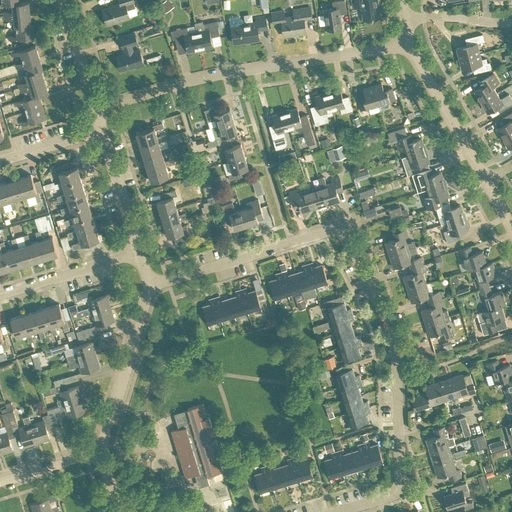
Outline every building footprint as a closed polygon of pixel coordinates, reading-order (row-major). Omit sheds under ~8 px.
[(19,2),(18,0),(1,0),(2,4),(12,3),(13,10),(3,11),(3,16),(30,13),(29,1),(19,2)] [(118,0),(120,4),(102,9),(107,25),(130,18),(130,16),(127,9),(135,7),(134,2),(133,0),(118,0)] [(168,0),(164,0),(159,4),(164,10),(172,4),(168,0)] [(347,12),(344,0),(337,0),(332,1),(333,8),(323,9),(326,29),(342,27),(340,14),(347,12)] [(351,0),(352,3),(353,7),(362,6),(364,19),(378,17),(376,4),(377,4),(376,0),(351,0)] [(272,24),(281,23),(283,34),(291,33),(292,35),(306,33),(304,19),(312,18),(310,7),(293,9),(294,16),(285,17),(284,10),(271,12),(272,24)] [(14,27),(16,27),(16,26),(31,25),(30,13),(3,16),(4,20),(14,19),(14,27)] [(235,16),(229,17),(231,26),(233,43),(245,41),(245,40),(250,39),(251,41),(259,40),(258,30),(267,28),(266,17),(256,18),(256,22),(245,24),(245,23),(244,23),(244,22),(244,21),(244,20),(243,20),(243,19),(242,19),(242,18),(241,18),(241,17),(240,17),(239,17),(238,17),(238,16),(237,16),(236,16),(235,16)] [(202,20),(195,22),(195,23),(195,25),(197,32),(198,37),(200,49),(213,47),(211,38),(212,38),(220,36),(219,31),(217,22),(203,24),(203,22),(202,20)] [(16,26),(16,27),(17,35),(8,36),(8,40),(34,37),(33,25),(31,25),(16,26)] [(188,27),(171,30),(171,31),(172,38),(175,37),(175,39),(176,44),(184,43),(186,42),(186,43),(188,52),(200,49),(198,37),(197,32),(195,25),(188,27)] [(138,43),(134,33),(119,37),(122,48),(124,47),(125,53),(116,56),(121,71),(135,66),(135,68),(144,66),(139,49),(133,51),(131,45),(138,43)] [(467,45),(457,47),(459,58),(479,53),(476,42),(484,41),(482,34),(467,37),(469,44),(467,45)] [(21,54),(23,61),(23,62),(39,57),(36,45),(19,50),(14,52),(11,53),(13,56),(21,54)] [(479,53),(459,58),(462,69),(472,66),(475,66),(476,72),(491,68),(489,62),(487,62),(486,58),(480,59),(479,53)] [(160,54),(147,58),(148,63),(161,59),(160,54)] [(24,65),(27,72),(27,73),(41,69),(43,68),(39,57),(23,62),(23,61),(15,64),(16,68),(24,65)] [(17,83),(19,88),(44,81),(41,69),(27,73),(27,72),(25,73),(27,80),(17,83)] [(481,101),(496,92),(493,85),(499,82),(493,73),(478,82),(481,86),(475,90),(481,101)] [(30,89),(32,96),(32,97),(39,95),(48,92),(44,81),(19,88),(20,92),(30,89)] [(380,83),(371,86),(377,105),(384,103),(394,100),(397,107),(403,105),(397,89),(391,90),(391,88),(384,90),(383,91),(380,83)] [(377,105),(371,86),(362,88),(364,96),(356,99),(359,111),(377,105)] [(332,110),(340,107),(342,113),(352,110),(348,96),(342,98),(340,89),(327,93),(332,110)] [(496,92),(481,101),(487,112),(498,105),(501,110),(511,103),(511,99),(509,94),(500,99),(496,92)] [(311,107),(315,121),(316,124),(328,120),(325,112),(332,110),(327,93),(315,96),(318,105),(311,107)] [(32,96),(14,102),(15,106),(24,103),(26,111),(42,106),(39,95),(32,97),(32,96)] [(221,105),(208,109),(204,110),(208,121),(216,119),(218,125),(233,120),(230,108),(222,111),(221,105)] [(42,106),(26,111),(28,119),(20,121),(22,125),(46,118),(42,106)] [(284,112),(290,129),(297,127),(299,133),(304,131),(304,133),(308,145),(315,142),(311,131),(307,115),(300,117),(297,108),(284,112)] [(505,123),(496,128),(502,138),(511,132),(511,111),(504,116),(507,121),(505,123)] [(290,129),(284,112),(272,115),(275,124),(269,126),(273,140),(276,148),(284,146),(286,142),(283,131),(290,129)] [(239,138),(233,120),(218,125),(221,137),(217,139),(219,144),(231,141),(239,138)] [(136,132),(140,145),(158,139),(157,137),(155,130),(164,127),(162,123),(153,126),(153,127),(136,132)] [(410,135),(407,136),(404,127),(388,132),(391,142),(396,141),(398,146),(398,145),(399,149),(400,151),(405,149),(407,156),(424,150),(420,138),(411,141),(410,135)] [(511,132),(502,138),(508,148),(511,146),(511,132)] [(166,135),(157,137),(158,139),(140,145),(143,157),(161,151),(161,150),(159,142),(167,139),(166,135)] [(328,137),(320,140),(321,143),(322,147),(322,148),(330,145),(328,137)] [(225,149),(229,161),(244,156),(240,144),(233,146),(231,141),(219,144),(221,150),(225,149)] [(331,148),(335,160),(345,157),(341,145),(331,148)] [(143,157),(147,169),(165,164),(165,161),(162,154),(171,151),(170,147),(161,150),(161,151),(143,157)] [(407,156),(402,157),(404,164),(406,170),(408,176),(412,174),(415,173),(421,171),(428,169),(426,163),(428,163),(424,150),(415,153),(407,156)] [(306,161),(313,159),(311,153),(304,155),(306,161)] [(244,156),(229,161),(232,173),(228,174),(230,180),(242,176),(241,170),(248,168),(244,156)] [(165,164),(147,169),(151,181),(169,176),(166,166),(175,163),(173,159),(165,161),(165,164)] [(55,189),(63,187),(63,185),(81,179),(77,167),(70,169),(68,164),(57,167),(59,173),(59,172),(62,182),(53,184),(53,182),(43,185),(45,190),(49,189),(54,187),(55,189)] [(415,173),(412,174),(418,193),(427,190),(444,184),(440,171),(431,174),(429,169),(428,169),(421,171),(415,173)] [(365,176),(363,170),(353,173),(355,179),(365,176)] [(31,175),(19,178),(24,196),(27,196),(29,205),(41,201),(38,192),(43,191),(39,180),(34,182),(31,175)] [(320,186),(326,205),(339,200),(336,191),(342,189),(338,177),(331,179),(332,182),(326,184),(323,175),(318,177),(320,186)] [(19,178),(7,182),(12,200),(15,199),(22,197),(25,206),(29,205),(27,196),(24,196),(19,178)] [(58,201),(67,199),(66,197),(85,191),(81,179),(63,185),(63,187),(66,194),(57,197),(58,201)] [(7,182),(0,184),(0,203),(0,204),(3,203),(10,201),(13,210),(17,208),(15,199),(12,200),(7,182)] [(427,209),(435,207),(441,205),(439,199),(448,196),(444,184),(427,190),(429,195),(423,196),(427,209)] [(233,186),(227,188),(229,195),(236,193),(233,186)] [(314,208),(326,205),(320,186),(308,190),(314,208)] [(157,201),(161,213),(177,208),(173,196),(177,195),(175,189),(163,193),(164,199),(157,201)] [(314,208),(308,190),(298,193),(296,190),(290,192),(294,207),(300,205),(302,212),(314,208)] [(62,213),(71,211),(70,209),(88,203),(85,191),(66,197),(67,199),(69,206),(61,209),(62,213)] [(208,201),(210,210),(211,211),(217,209),(213,196),(207,198),(208,201)] [(248,207),(241,209),(246,226),(258,222),(256,214),(261,212),(258,200),(247,203),(248,207)] [(210,210),(208,201),(205,202),(206,202),(203,202),(204,206),(201,207),(203,212),(210,210)] [(232,202),(221,205),(226,223),(232,222),(234,229),(246,226),(241,209),(235,211),(232,202)] [(444,216),(446,223),(460,219),(463,218),(459,205),(451,208),(449,202),(441,205),(435,207),(439,218),(444,216)] [(66,225),(74,223),(74,221),(92,215),(88,203),(70,209),(71,211),(73,218),(64,221),(66,225)] [(365,217),(366,218),(377,214),(377,213),(375,206),(363,210),(365,217)] [(391,218),(402,215),(399,207),(388,210),(391,218)] [(180,220),(180,219),(186,218),(184,213),(178,214),(177,208),(161,213),(164,225),(180,220)] [(41,216),(43,222),(46,222),(48,229),(53,227),(49,213),(41,216)] [(69,237),(78,235),(77,233),(96,227),(92,215),(74,221),(74,223),(77,230),(68,233),(69,237)] [(460,219),(446,223),(448,229),(443,231),(447,243),(460,239),(458,233),(467,230),(463,218),(460,219)] [(168,237),(173,235),(176,243),(190,239),(190,237),(188,231),(186,224),(182,226),(180,220),(164,225),(168,237)] [(77,233),(78,235),(80,242),(72,245),(73,250),(83,247),(82,245),(99,240),(96,227),(77,233)] [(385,242),(389,255),(416,247),(414,241),(406,244),(404,237),(407,236),(405,230),(393,234),(394,239),(385,242)] [(40,240),(46,258),(58,254),(52,236),(43,239),(40,231),(36,232),(38,241),(40,240)] [(33,262),(46,258),(40,240),(38,241),(31,243),(28,235),(24,236),(26,244),(28,244),(33,262)] [(64,250),(70,248),(66,236),(60,238),(64,250)] [(21,266),(33,262),(28,244),(26,244),(19,247),(16,238),(11,240),(14,248),(16,247),(21,266)] [(9,269),(21,266),(16,247),(14,248),(7,250),(4,242),(0,243),(0,245),(2,252),(4,251),(9,269)] [(0,245),(0,272),(9,269),(4,251),(2,252),(0,245)] [(467,271),(473,269),(486,265),(486,264),(482,251),(472,254),(470,246),(458,250),(462,262),(464,261),(467,271)] [(411,261),(409,254),(417,251),(416,247),(389,255),(393,267),(409,262),(411,268),(424,264),(422,257),(411,261)] [(434,257),(437,266),(443,264),(441,255),(434,257)] [(307,264),(314,287),(328,283),(326,279),(322,265),(314,267),(313,263),(307,264)] [(473,279),(477,291),(489,287),(486,279),(496,276),(491,263),(486,264),(486,265),(473,269),(476,278),(473,279)] [(301,291),(314,287),(307,264),(302,266),(303,270),(295,273),(301,291)] [(403,276),(407,289),(426,283),(422,272),(426,271),(424,264),(411,268),(412,273),(403,276)] [(286,271),(281,273),(288,295),(301,291),(295,273),(288,275),(286,271)] [(288,295),(281,273),(275,274),(277,279),(269,281),(274,299),(288,295)] [(427,297),(429,302),(442,299),(440,292),(429,295),(426,283),(407,289),(411,302),(427,297)] [(468,286),(456,290),(457,295),(469,291),(468,286)] [(483,301),(486,310),(486,311),(500,306),(505,305),(501,291),(491,294),(489,287),(477,291),(481,302),(483,301)] [(247,288),(241,290),(248,312),(261,308),(260,303),(265,301),(266,301),(261,288),(255,290),(248,292),(247,288)] [(81,292),(75,294),(77,300),(84,298),(89,296),(91,296),(90,293),(90,290),(89,289),(81,292)] [(234,316),(248,312),(241,290),(235,292),(236,296),(229,298),(234,316)] [(92,313),(111,308),(107,295),(88,300),(90,307),(78,311),(76,304),(68,306),(72,319),(92,313)] [(220,296),(214,298),(221,320),(234,316),(229,298),(221,300),(220,296)] [(221,320),(214,298),(208,300),(210,304),(202,306),(208,324),(221,320)] [(333,298),(324,301),(326,307),(325,307),(330,320),(352,314),(350,308),(346,309),(343,302),(335,304),(333,298)] [(297,301),(299,309),(306,308),(303,299),(297,301)] [(421,311),(425,323),(449,316),(447,310),(442,312),(440,306),(444,305),(442,299),(429,302),(431,308),(421,311)] [(59,304),(47,308),(52,326),(54,325),(62,323),(65,332),(69,330),(66,321),(64,321),(59,304)] [(482,322),(480,323),(484,334),(486,334),(497,330),(495,322),(505,319),(500,306),(486,311),(486,310),(481,312),(484,322),(482,322)] [(47,308),(35,311),(40,329),(42,329),(50,327),(53,335),(57,334),(54,325),(52,326),(47,308)] [(111,308),(92,313),(96,325),(114,320),(111,308)] [(35,311),(23,315),(28,333),(30,333),(38,330),(41,339),(45,338),(42,329),(40,329),(35,311)] [(330,320),(334,334),(352,328),(349,321),(353,319),(352,314),(330,320)] [(28,333),(23,315),(10,319),(16,337),(26,334),(28,343),(33,341),(30,333),(28,333)] [(449,316),(425,323),(429,336),(439,333),(441,339),(453,335),(451,328),(447,329),(445,321),(450,319),(449,316)] [(264,319),(266,326),(273,324),(270,317),(264,319)] [(313,326),(315,331),(327,327),(325,322),(313,326)] [(76,331),(78,339),(96,334),(94,326),(76,331)] [(354,336),(352,328),(334,334),(338,347),(360,340),(358,334),(354,336)] [(73,330),(67,332),(69,339),(69,340),(76,338),(73,330)] [(360,340),(338,347),(342,360),(360,355),(357,347),(362,345),(360,340)] [(66,355),(68,362),(96,354),(92,341),(73,347),(75,352),(66,355)] [(47,355),(53,353),(69,348),(67,343),(45,350),(47,355)] [(96,354),(68,362),(70,368),(79,365),(82,373),(100,367),(96,354)] [(25,358),(27,366),(33,364),(30,356),(25,358)] [(334,360),(326,362),(327,368),(336,366),(334,360)] [(511,378),(511,375),(509,364),(499,367),(497,360),(485,363),(489,375),(492,374),(495,384),(504,381),(504,380),(511,378)] [(342,365),(329,369),(330,374),(334,373),(338,387),(360,380),(358,374),(354,375),(352,368),(344,370),(342,365)] [(54,380),(55,386),(77,380),(75,374),(54,380)] [(462,374),(450,378),(456,397),(468,393),(468,394),(475,392),(472,380),(469,374),(463,376),(462,374)] [(450,378),(438,382),(443,400),(456,397),(450,378)] [(338,387),(342,400),(360,395),(358,387),(362,385),(360,380),(338,387)] [(443,400),(438,382),(425,386),(428,394),(412,399),(416,410),(431,405),(431,404),(443,400)] [(57,392),(55,386),(42,390),(44,396),(57,392)] [(57,401),(58,405),(82,398),(79,386),(60,391),(62,399),(57,401)] [(342,400),(346,413),(368,407),(367,401),(362,402),(360,395),(342,400)] [(65,410),(67,417),(86,411),(82,398),(58,405),(59,405),(47,409),(49,414),(48,414),(52,427),(58,425),(54,413),(65,410)] [(472,403),(460,407),(461,412),(462,411),(468,410),(473,408),(472,403)] [(206,418),(202,404),(187,409),(188,411),(176,414),(180,428),(171,431),(178,454),(180,453),(183,466),(182,466),(185,477),(196,474),(199,484),(208,482),(209,485),(209,484),(207,476),(223,472),(218,458),(221,457),(219,452),(223,451),(221,444),(217,445),(216,440),(213,441),(209,427),(212,426),(209,417),(206,418)] [(454,414),(460,412),(459,406),(452,408),(454,414)] [(368,407),(346,413),(350,427),(368,421),(366,414),(370,412),(368,407)] [(18,425),(13,410),(2,414),(6,428),(18,425)] [(47,429),(52,427),(48,414),(43,416),(44,420),(32,424),(37,443),(50,439),(47,429)] [(37,443),(32,424),(29,416),(23,418),(26,426),(19,428),(25,447),(37,443)] [(459,418),(461,425),(467,423),(465,416),(459,418)] [(425,439),(429,451),(448,445),(455,443),(453,436),(448,437),(445,426),(433,429),(435,436),(425,439)] [(7,432),(0,433),(0,452),(0,454),(13,450),(7,432)] [(483,434),(477,436),(481,449),(487,447),(483,434)] [(476,451),(481,449),(477,436),(472,438),(476,451)] [(496,441),(488,444),(491,451),(498,449),(496,441)] [(332,442),(324,444),(326,452),(334,450),(332,442)] [(362,443),(369,466),(382,462),(377,444),(369,446),(368,442),(362,443)] [(358,449),(350,452),(356,470),(369,466),(362,443),(357,445),(358,449)] [(429,451),(433,464),(452,458),(456,457),(455,451),(450,453),(448,445),(429,451)] [(290,448),(293,456),(298,454),(296,446),(290,448)] [(455,451),(456,457),(466,454),(464,448),(455,451)] [(342,450),(336,452),(343,474),(356,470),(350,452),(343,454),(342,450)] [(343,474),(336,452),(330,453),(332,458),(324,460),(329,478),(343,474)] [(292,458),(299,480),(313,476),(307,458),(299,460),(298,456),(292,458)] [(288,464),(280,466),(286,484),(299,480),(292,458),(286,460),(288,464)] [(452,458),(433,464),(437,477),(447,474),(449,480),(460,477),(458,470),(456,471),(452,458)] [(491,462),(485,464),(487,471),(493,468),(491,462)] [(271,464),(266,466),(273,488),(286,484),(280,466),(273,469),(271,464)] [(273,488),(266,466),(260,468),(262,472),(254,474),(259,492),(273,488)] [(477,476),(481,487),(488,485),(484,474),(477,476)] [(455,492),(443,496),(447,509),(451,508),(451,511),(466,511),(465,508),(473,506),(472,501),(466,502),(463,495),(469,493),(467,489),(465,483),(453,487),(455,492)] [(30,503),(33,511),(43,511),(51,510),(51,508),(48,500),(56,498),(55,493),(46,496),(46,498),(30,503)]
